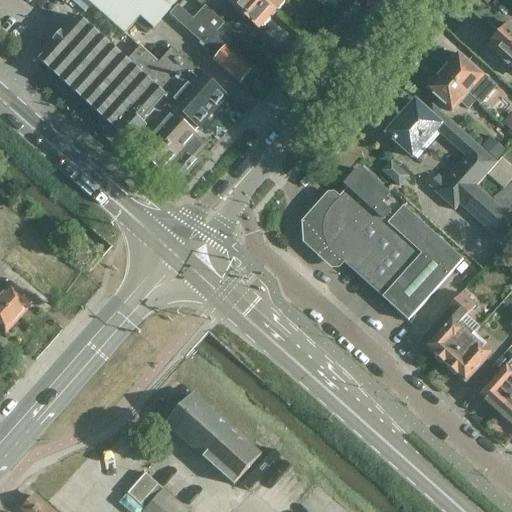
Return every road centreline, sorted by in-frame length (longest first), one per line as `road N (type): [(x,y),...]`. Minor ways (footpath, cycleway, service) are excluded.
road 1 (residential): [(511,483),(257,247),(235,189)]
road 2 (secondary): [(465,511),(217,291)]
road 3 (tertiary): [(0,454),(177,259)]
road 4 (tertiary): [(235,189),(381,29),(384,0)]
road 5 (secondary): [(0,99),(177,259)]
